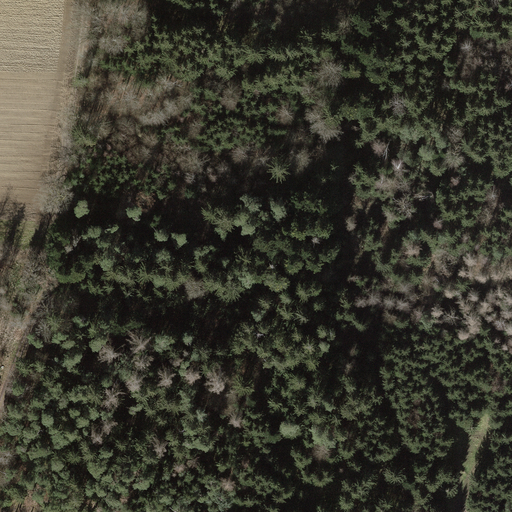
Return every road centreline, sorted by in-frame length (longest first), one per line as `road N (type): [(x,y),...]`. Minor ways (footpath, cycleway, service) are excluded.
road 1 (track): [(0,409),(17,358),(72,0)]
road 2 (track): [(479,0),(445,66),(451,114),(474,151),(511,186)]
